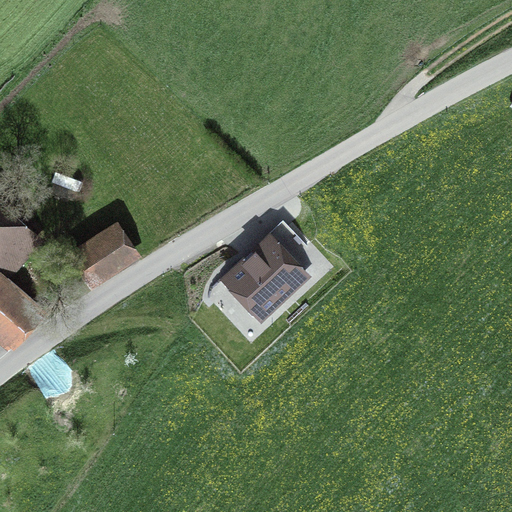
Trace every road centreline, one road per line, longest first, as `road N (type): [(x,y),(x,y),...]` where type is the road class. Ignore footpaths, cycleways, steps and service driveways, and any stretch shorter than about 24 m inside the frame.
road 1 (tertiary): [(0,373),(167,257),(392,120),(511,60)]
road 2 (track): [(392,120),(410,88),(511,18)]
